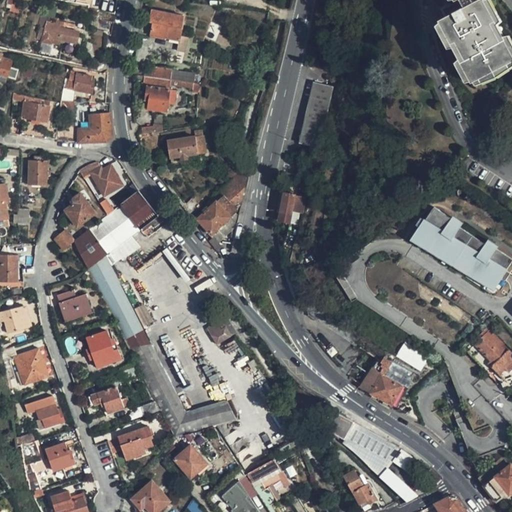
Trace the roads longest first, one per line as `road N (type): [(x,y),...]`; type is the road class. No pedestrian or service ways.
road 1 (residential): [(88,154),(66,170),(40,253),(55,342),(110,500)]
road 2 (residential): [(451,352),(363,296),(357,262),(400,246),(497,308),(511,302)]
road 3 (residential): [(439,460),(453,443),(426,413),(431,393),(449,391),(474,443),(486,446),(500,433),(451,352)]
road 4 (primary): [(352,400),(293,327),(277,289),(261,220),(264,163)]
road 5 (primary): [(213,268),(306,373),(352,400)]
road 6 (primary): [(264,163),(306,0)]
road 7 (primary): [(130,0),(121,80),(128,153)]
road 8 (primary): [(128,153),(213,268)]
road 9 (primary): [(213,268),(227,272),(243,261),(264,163)]
